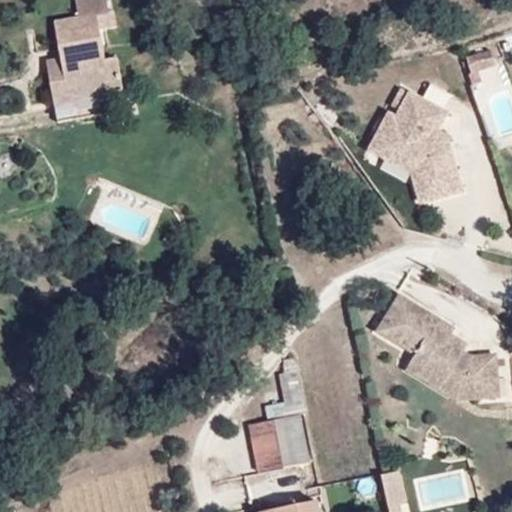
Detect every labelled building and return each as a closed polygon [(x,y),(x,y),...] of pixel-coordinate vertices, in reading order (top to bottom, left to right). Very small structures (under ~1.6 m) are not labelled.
[(9,0),(15,30),(2,34),(19,97),(61,85),(59,76),(95,68),(91,48),(79,50),(71,21),(58,24),(51,0),(9,0)] [(427,5),(403,12),(408,26),(415,24),(431,18),(427,5)] [(511,22),(501,26),(511,61),(511,22)] [(415,24),(408,26),(413,40),(420,38),(415,24)] [(461,57),(493,150),(511,143),(511,93),(495,45),(461,57)] [(381,87),(391,69),(349,47),(339,65),(347,69),(343,76),(336,72),(319,104),(328,109),(338,106),(368,122),(379,156),(408,147),(394,103),(391,101),(378,94),(381,87)] [(395,95),(381,87),(378,94),(391,101),(395,95)] [(328,109),(319,104),(317,108),(359,130),(368,160),(379,156),(368,122),(338,106),(328,109)] [(389,277),(392,272),(348,245),(327,281),(365,304),(361,312),(394,332),(401,319),(412,325),(426,324),(426,347),(449,346),(447,303),(420,306),(412,300),(417,294),(400,285),(389,277)] [(403,279),(392,272),(389,277),(400,285),(403,279)] [(394,332),(361,312),(356,319),(407,349),(426,347),(426,324),(412,325),(401,319),(394,332)] [(240,367),(255,364),(246,322),(230,325),(240,367)] [(263,405),(265,420),(305,412),(296,370),(277,374),(283,401),(263,405)] [(210,425),(235,419),(224,371),(200,376),(210,425)] [(348,426),(333,430),(339,454),(346,452),(353,451),(348,426)] [(346,452),(339,454),(342,469),(349,467),(346,452)] [(270,454),(213,467),(223,511),(269,511),(283,509),(270,454)] [(409,511),(399,471),(379,476),(387,511),(409,511)] [(347,491),(351,510),(368,507),(364,487),(347,491)]
